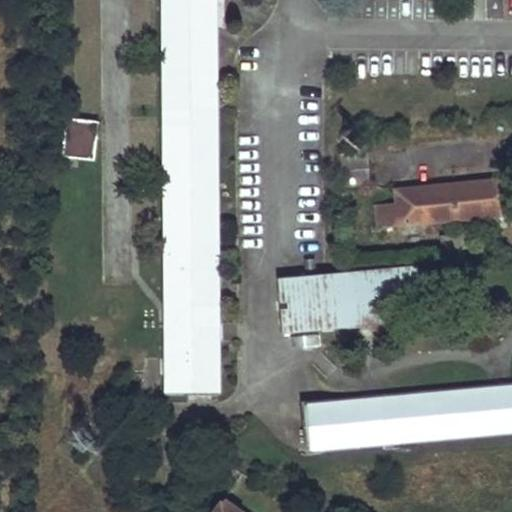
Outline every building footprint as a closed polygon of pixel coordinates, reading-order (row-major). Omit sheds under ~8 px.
[(167,0),(169,400),(215,399),(213,0),(167,0)] [(68,119),(63,158),(95,162),(100,124),(68,119)] [(343,186),(369,184),(365,152),(341,155),(343,186)] [(376,206),(378,228),(511,213),(511,191),(502,193),(501,179),(406,190),(407,202),(397,203),(376,206)] [(502,193),(511,191),(511,190),(511,179),(501,179),(502,193)] [(396,192),(397,203),(407,202),(406,190),(396,192)] [(441,250),(474,247),(474,233),(440,236),(441,250)] [(442,256),(475,253),(474,247),(441,250),(442,256)] [(279,312),(282,336),(399,326),(396,293),(419,291),(417,268),(277,281),(279,304),(287,304),(287,311),(279,312)] [(310,454),(511,432),(511,387),(305,408),(310,454)] [(234,511),(221,502),(213,511),(234,511)]
